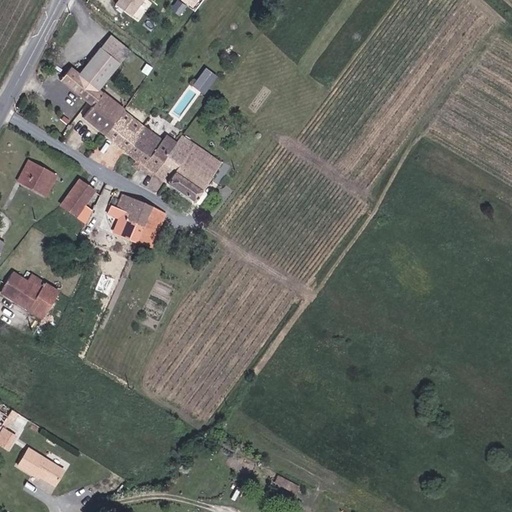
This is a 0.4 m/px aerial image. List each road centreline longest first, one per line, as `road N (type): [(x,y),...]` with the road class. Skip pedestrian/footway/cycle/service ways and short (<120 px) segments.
road 1 (residential): [(1,110),(157,204)]
road 2 (tertiary): [(1,110),(59,0)]
